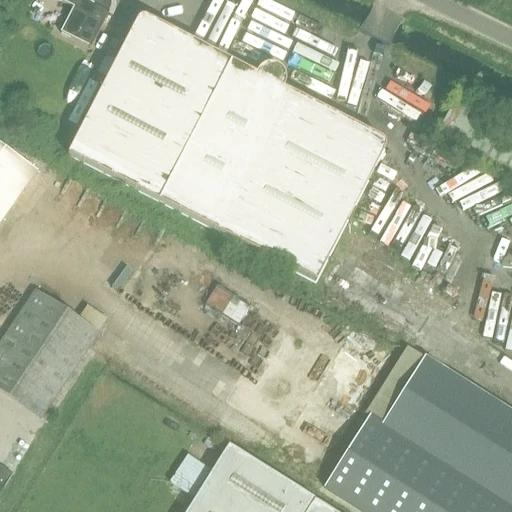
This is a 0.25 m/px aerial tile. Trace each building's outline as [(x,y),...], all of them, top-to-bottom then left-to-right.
[(59,0),(73,7),(60,32),(91,47),(109,10),(111,5),(111,2),(110,0),(59,0)] [(255,74),(147,18),(146,18),(146,17),(145,17),(144,17),(143,17),(142,17),(141,17),(140,17),(140,18),(139,18),(138,18),(138,19),(137,19),(137,20),(136,20),(136,21),(136,22),(67,155),(315,282),(384,150),(384,149),(384,148),(384,147),(385,147),(385,146),(384,146),(384,145),(384,144),(384,143),(384,142),(383,142),(383,141),(382,140),(382,139),(381,139),(381,138),(282,89),(282,88),(283,87),(283,86),(283,85),(284,85),(284,84),(284,83),(284,82),(284,81),(284,80),(284,79),(284,78),(284,77),(284,76),(283,75),(283,74),(283,73),(282,73),(282,72),(281,71),(280,70),(280,69),(279,69),(278,68),(277,67),(276,67),(275,66),(274,66),(273,66),(273,65),(272,65),(271,65),(270,65),(269,65),(268,65),(267,65),(266,65),(265,65),(265,66),(264,66),(263,66),(262,66),(262,67),(261,67),(261,68),(260,68),(259,69),(258,69),(258,70),(257,70),(257,71),(256,72),(256,73),(255,74)] [(511,178),(511,125),(455,97),(433,139),(511,178)] [(0,223),(37,172),(0,145),(0,223)] [(350,246),(326,285),(461,370),(486,332),(350,246)] [(106,319),(87,306),(78,318),(35,289),(0,341),(0,390),(6,394),(37,416),(40,417),(64,381),(65,380),(98,332),(106,319)] [(252,327),(261,305),(222,290),(213,311),(252,327)] [(511,412),(425,358),(424,358),(406,346),(364,413),(382,425),(382,424),(511,506),(511,412)] [(169,482),(194,498),(184,511),(335,511),(228,444),(211,470),(187,454),(169,482)] [(0,492),(12,473),(0,465),(0,492)]
